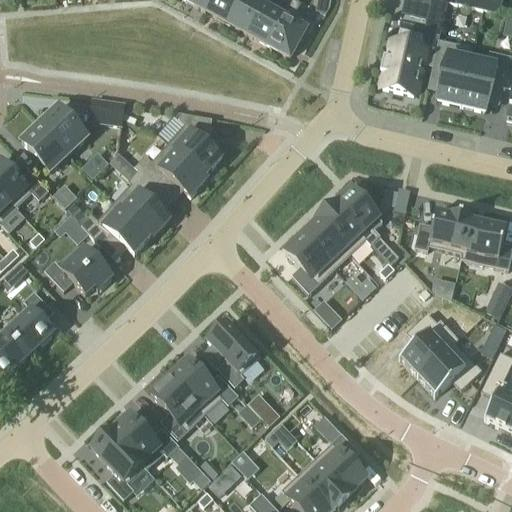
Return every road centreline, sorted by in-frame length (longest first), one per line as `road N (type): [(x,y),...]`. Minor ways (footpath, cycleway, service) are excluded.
road 1 (residential): [(212,252),(325,371),(434,454)]
road 2 (residential): [(19,436),(212,252)]
road 3 (unknown): [(178,511),(325,371)]
road 4 (residential): [(511,173),(359,137),(328,121)]
road 5 (residential): [(212,252),(328,121)]
road 6 (residential): [(328,121),(361,0)]
